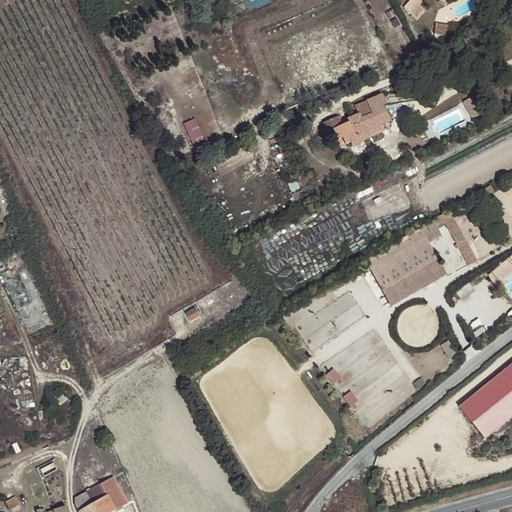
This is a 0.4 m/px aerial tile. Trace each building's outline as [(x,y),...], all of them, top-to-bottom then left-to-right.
[(408,0),(403,7),(416,18),(423,10),(418,4),(416,2),(417,0),(408,0)] [(361,117),(360,113),(348,118),(355,135),(353,136),(350,137),(349,140),(349,141),(350,143),(352,145),(354,146),(357,145),(359,144),(361,142),(361,139),(369,136),(369,135),(367,130),(380,125),(390,121),(385,107),(386,106),(382,94),(366,101),(369,109),(371,112),(361,117)] [(463,101),(468,111),(479,106),(474,96),(463,101)] [(479,106),(468,111),(471,118),(482,112),(479,106)] [(197,117),(185,122),(194,141),(205,137),(197,117)] [(367,130),(369,135),(382,129),(380,125),(367,130)] [(293,174),(285,177),(296,202),(302,200),(297,190),(300,189),(293,174)] [(476,194),(481,202),(496,193),(491,185),(476,194)] [(476,258),(448,210),(425,224),(399,239),(364,260),(391,305),(446,273),(428,242),(440,235),(436,228),(444,223),(468,264),(476,258)] [(498,227),(502,235),(508,231),(504,224),(498,227)] [(511,254),(489,274),(502,289),(511,280),(511,254)] [(195,308),(185,314),(190,321),(199,315),(195,308)] [(486,438),(511,419),(511,365),(460,404),(486,438)] [(52,463),(40,470),(44,477),(57,470),(52,463)] [(96,480),(99,485),(108,480),(105,475),(96,480)] [(99,485),(87,492),(97,511),(110,511),(127,503),(113,477),(108,480),(99,485)] [(51,489),(47,482),(42,484),(46,491),(51,489)] [(46,491),(42,484),(34,489),(38,496),(46,491)] [(1,496),(5,502),(14,497),(10,491),(1,496)] [(97,511),(87,492),(74,499),(74,505),(77,511),(97,511)] [(14,497),(5,502),(10,511),(14,511),(21,508),(14,497)]
